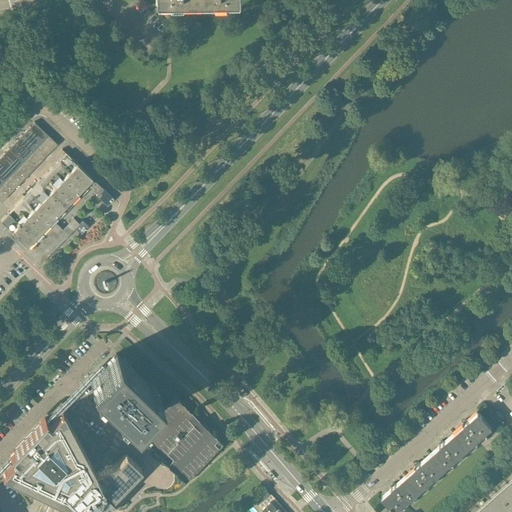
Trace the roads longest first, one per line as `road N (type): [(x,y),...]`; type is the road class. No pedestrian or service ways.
road 1 (tertiary): [(167,220),(383,0)]
road 2 (residential): [(337,511),(511,359)]
road 3 (tertiary): [(323,511),(175,348)]
road 4 (residential): [(0,87),(13,81),(91,154)]
